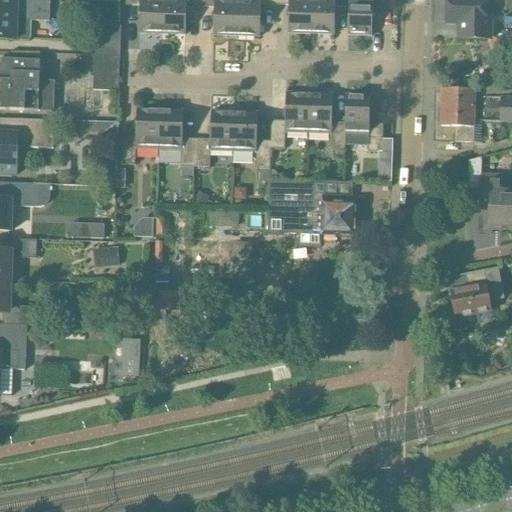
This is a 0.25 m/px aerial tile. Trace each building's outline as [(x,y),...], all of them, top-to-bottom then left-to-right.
[(0,0),(0,40),(31,42),(32,21),(50,21),(50,0),(0,0)] [(139,35),(163,36),(163,0),(126,0),(126,7),(140,7),(139,35)] [(187,8),(201,9),(201,0),(163,0),(163,36),(186,36),(187,8)] [(237,38),(238,0),(201,0),(201,9),(215,9),(214,37),(237,38)] [(275,6),(275,0),(238,0),(237,38),(260,39),(261,6),(275,6)] [(275,0),(275,6),(289,7),(288,35),(312,35),(312,0),(275,0)] [(349,0),(312,0),(312,35),(335,36),(336,8),(349,8),(349,0)] [(349,0),(349,8),(349,36),(373,37),(373,0),(349,0)] [(447,0),(447,24),(459,25),(459,40),(491,40),(491,17),(486,17),(486,0),(447,0)] [(96,25),(96,55),(120,56),(121,26),(96,25)] [(120,56),(96,55),(91,55),(91,76),(94,76),(94,91),(120,91),(120,56)] [(39,62),(0,60),(0,110),(54,113),(55,81),(39,81),(39,62)] [(436,95),(435,132),(437,132),(436,144),(450,145),(450,146),(468,147),(470,96),(467,96),(467,94),(458,94),(458,95),(448,95),(448,93),(439,93),(439,95),(436,95)] [(269,150),(270,150),(284,151),(284,134),(307,135),(308,96),(285,95),(284,123),(270,123),(270,143),(269,150)] [(344,152),(345,136),(344,136),(345,125),(331,124),(332,96),(308,96),(307,135),(330,136),(330,152),(344,152)] [(345,136),(344,148),(367,149),(367,153),(379,153),(379,160),(392,160),(392,141),(382,141),(382,126),(368,125),(369,97),(345,97),(345,125),(344,136),(345,136)] [(135,150),(158,151),(159,112),(136,111),(135,139),(120,138),(119,166),(135,167),(135,150)] [(158,151),(158,166),(180,166),(180,168),(180,177),(193,178),(193,169),(195,169),(195,141),(182,140),(182,112),(159,112),(158,151)] [(209,153),(232,153),(233,114),(210,113),(209,141),(195,141),(195,169),(209,169),(209,153)] [(233,114),(232,153),(255,154),(255,170),(269,171),(270,150),(269,150),(270,143),(256,143),(257,115),(233,114)] [(54,122),(1,120),(1,135),(0,134),(0,176),(16,177),(17,148),(53,150),(54,122)] [(495,177),(480,177),(480,160),(468,164),(468,170),(468,188),(480,188),(480,219),(490,219),(490,228),(511,229),(511,193),(501,194),(501,183),(495,177)] [(126,170),(117,170),(117,189),(125,189),(126,170)] [(355,221),(355,206),(309,205),(310,184),(267,183),(266,236),(302,237),(301,247),(321,248),(322,237),(355,238),(355,234),(358,231),(358,223),(355,221)] [(51,187),(0,184),(0,232),(10,232),(11,207),(41,208),(44,207),(47,205),(49,203),(50,199),(51,187)] [(91,225),(91,239),(105,239),(105,225),(91,225)] [(0,282),(11,283),(11,258),(36,260),(36,241),(5,240),(5,252),(0,252),(0,282)] [(232,274),(231,277),(252,277),(253,258),(253,246),(232,246),(232,262),(232,274)] [(503,299),(498,271),(467,276),(469,289),(450,292),(456,323),(465,322),(464,317),(492,312),(490,301),(503,299)] [(0,313),(2,313),(2,326),(27,327),(34,327),(34,308),(10,307),(11,283),(0,282),(0,313)] [(181,311),(181,293),(154,293),(154,319),(167,318),(167,311),(181,311)] [(27,338),(27,327),(2,326),(0,325),(0,398),(1,398),(1,396),(13,396),(14,370),(27,370),(28,338),(27,338)]
